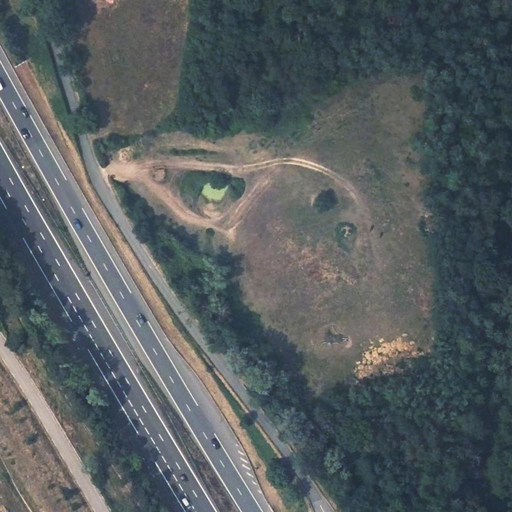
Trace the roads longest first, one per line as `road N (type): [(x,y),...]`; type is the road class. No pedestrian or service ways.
road 1 (unclassified): [(328,511),(117,216),(80,141),(42,0)]
road 2 (motorway): [(251,511),(0,76)]
road 3 (motorway): [(0,167),(200,511)]
road 4 (unclassified): [(101,511),(0,346)]
